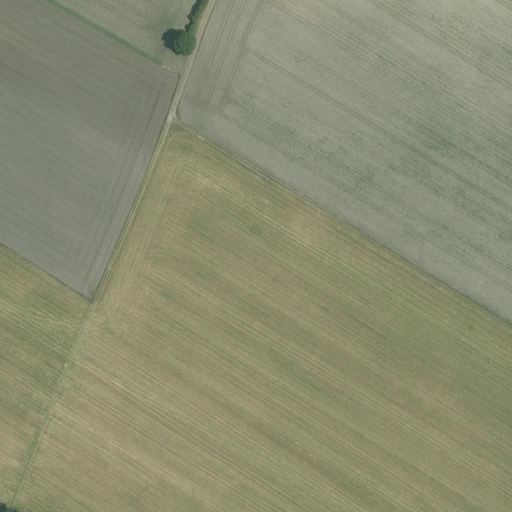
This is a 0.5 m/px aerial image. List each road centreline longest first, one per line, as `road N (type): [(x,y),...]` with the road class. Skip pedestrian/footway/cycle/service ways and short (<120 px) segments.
road 1 (track): [(15,511),(171,115)]
road 2 (track): [(511,329),(171,115)]
road 3 (track): [(171,115),(211,0)]
